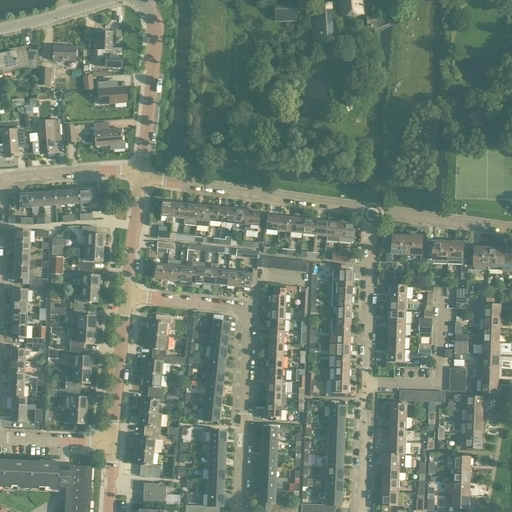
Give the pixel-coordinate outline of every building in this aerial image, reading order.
[(337,0),(339,18),(362,15),(362,8),(362,5),(361,5),(360,0),(337,0)] [(330,3),(311,3),(313,42),(332,43),(330,3)] [(295,4),(274,4),(275,21),(296,20),(295,4)] [(367,28),(377,26),(376,19),(376,16),(366,18),(367,28)] [(97,33),(97,50),(106,50),(105,67),(121,67),(121,49),(111,49),(111,34),(110,34),(108,32),(104,32),(103,33),(97,33)] [(0,53),(0,58),(3,75),(11,73),(11,70),(29,67),(25,46),(6,50),(7,53),(0,53)] [(52,56),(52,58),(53,58),(53,61),(75,62),(76,47),(53,46),(53,56),(52,56)] [(39,69),(38,85),(50,85),(50,69),(39,69)] [(425,73),(424,72),(415,72),(414,73),(414,74),(397,74),(396,74),(396,75),(392,137),(392,138),(393,138),(409,139),(410,139),(411,139),(411,138),(411,137),(421,137),(422,137),(422,136),(426,73),(425,73)] [(100,104),(126,102),(125,87),(113,88),(112,82),(98,83),(100,104)] [(37,122),(39,142),(34,142),(32,144),(33,153),(35,155),(40,154),(40,155),(55,153),(54,140),(61,140),(59,120),(37,122)] [(94,124),(96,146),(110,145),(110,150),(124,149),(124,144),(122,144),(121,129),(109,130),(108,123),(94,124)] [(71,126),(65,126),(67,143),(67,144),(75,143),(75,142),(74,130),(74,125),(71,126)] [(2,144),(0,144),(0,155),(3,156),(3,157),(6,157),(6,159),(11,158),(11,157),(18,156),(17,143),(24,143),(23,129),(1,131),(2,144)] [(90,189),(78,190),(79,203),(90,202),(91,202),(97,202),(96,190),(90,191),(90,189)] [(66,191),(67,204),(79,203),(78,190),(66,191)] [(43,192),(44,206),(55,205),(54,191),(43,192)] [(54,191),(55,205),(67,204),(66,191),(54,191)] [(31,193),(33,213),(38,213),(37,207),(44,206),(43,192),(31,193)] [(19,200),(12,201),(12,211),(21,210),(21,208),(31,207),(32,213),(33,213),(31,193),(19,194),(19,200)] [(161,202),(160,216),(167,217),(166,223),(171,223),(172,218),(173,203),(161,202)] [(173,203),(172,218),(184,219),(186,204),(173,203)] [(184,219),(184,225),(196,226),(198,205),(186,204),(184,219)] [(198,205),(196,226),(208,227),(209,221),(210,207),(198,205)] [(210,207),(209,221),(221,223),(222,208),(210,207)] [(222,208),(221,223),(221,225),(225,225),(225,223),(233,224),(235,209),(222,208)] [(235,209),(233,224),(232,230),(244,231),(246,210),(235,209)] [(259,232),(259,231),(260,219),(258,219),(259,211),(246,210),(244,231),(259,232)] [(267,216),(265,230),(277,231),(279,217),(277,215),(273,214),(271,216),(267,216)] [(279,217),(277,231),(284,232),(284,238),(289,239),(290,233),(291,218),(279,217)] [(291,218),(290,233),(302,234),(304,220),(291,218)] [(304,220),(302,234),(314,235),(316,221),(304,220)] [(316,221),(314,235),(326,237),(328,222),(316,221)] [(328,222),(326,237),(339,238),(340,224),(328,222)] [(339,238),(338,242),(350,243),(351,242),(353,242),(354,233),(352,232),(353,225),(340,224),(339,238)] [(105,243),(106,235),(97,235),(97,227),(83,227),(82,235),(87,235),(87,247),(103,248),(103,243),(105,243)] [(16,230),(15,242),(29,243),(30,231),(16,230)] [(393,254),(407,254),(408,237),(393,236),(393,240),(387,239),(386,261),(393,262),(393,254)] [(219,239),(218,244),(231,246),(231,240),(231,238),(225,237),(225,240),(219,239)] [(408,237),(407,254),(422,255),(422,263),(427,263),(428,246),(423,245),(423,237),(408,237)] [(15,242),(15,254),(29,255),(29,243),(15,242)] [(428,246),(427,263),(448,264),(449,243),(434,242),(434,246),(428,246)] [(449,243),(448,264),(462,265),(461,280),(468,281),(468,270),(469,251),(464,251),(464,243),(449,243)] [(79,254),(78,268),(92,269),(93,262),(102,262),(103,248),(87,247),(79,247),(79,254)] [(469,251),(468,270),(489,270),(490,248),(475,248),(475,251),(469,251)] [(505,249),(490,248),(489,270),(511,271),(511,252),(505,252),(505,249)] [(15,254),(14,266),(28,267),(34,267),(34,262),(29,261),(29,255),(15,254)] [(51,257),(51,267),(60,267),(60,258),(51,257)] [(167,265),(165,280),(177,281),(179,266),(180,262),(168,260),(167,265)] [(289,260),(288,271),(295,272),(296,261),(289,260)] [(179,266),(177,281),(190,282),(192,262),(187,261),(186,267),(179,266)] [(192,262),(190,282),(202,284),(203,269),(204,263),(192,262)] [(153,279),(165,280),(167,265),(155,264),(153,279)] [(203,269),(202,284),(214,285),(216,270),(216,265),(211,264),(210,269),(203,269)] [(14,266),(14,278),(17,279),(16,284),(30,285),(30,284),(47,285),(47,279),(34,279),(34,273),(28,273),(28,267),(14,266)] [(332,266),(332,283),(352,284),(352,279),(353,279),(354,274),(352,273),(352,272),(347,272),(347,267),(332,266)] [(83,276),(82,288),(98,289),(99,284),(101,284),(101,276),(92,276),(92,269),(78,268),(78,276),(83,276)] [(216,270),(214,285),(226,286),(228,271),(216,270)] [(228,271),(226,286),(238,287),(240,272),(228,271)] [(240,272),(238,287),(250,288),(251,285),(255,286),(256,271),(252,271),(252,274),(240,272)] [(331,295),(351,296),(352,284),(332,283),(331,295)] [(391,286),(390,299),(407,299),(407,287),(391,286)] [(299,287),(299,292),(302,293),(301,309),(307,309),(308,289),(307,289),(299,287)] [(74,295),(74,309),(88,309),(89,303),(98,303),(98,289),(82,288),(82,295),(74,295)] [(270,295),(269,308),(290,308),(290,303),(284,303),(284,289),(273,289),(272,295),(270,295)] [(457,289),(457,297),(457,298),(467,298),(468,290),(457,289)] [(13,290),(13,302),(27,302),(27,290),(13,290)] [(331,295),(331,307),(336,307),(351,308),(351,296),(331,295)] [(457,298),(456,310),(462,310),(462,304),(467,304),(467,298),(457,298)] [(390,299),(390,311),(406,312),(407,299),(390,299)] [(479,299),(478,318),(484,318),(501,318),(501,306),(494,305),(494,299),(479,299)] [(13,302),(12,314),(26,314),(27,302),(13,302)] [(336,307),(335,320),(350,320),(351,308),(336,307)] [(269,308),(269,320),(283,320),(283,313),(290,314),(290,308),(269,308)] [(78,316),(78,329),(94,329),(94,325),(97,325),(97,317),(88,316),(88,309),(74,309),(74,316),(78,316)] [(390,311),(389,324),(406,324),(406,312),(390,311)] [(12,314),(12,326),(26,326),(26,314),(12,314)] [(149,322),(148,335),(165,336),(166,324),(171,324),(171,317),(156,315),(155,322),(149,322)] [(420,325),(419,331),(432,331),(432,326),(433,319),(420,318),(420,325)] [(484,318),(484,330),(500,331),(501,318),(484,318)] [(269,320),(268,332),(283,333),(283,320),(269,320)] [(331,332),(335,332),(350,333),(350,320),(335,320),(331,320),(331,332)] [(213,321),(211,335),(227,336),(228,323),(213,321)] [(389,324),(389,337),(405,337),(406,324),(389,324)] [(25,339),(26,326),(12,326),(11,338),(25,339)] [(39,335),(39,338),(33,338),(28,338),(27,344),(32,344),(44,345),(44,338),(45,327),(38,327),(38,335),(39,335)] [(70,336),(70,349),(84,350),(84,343),(94,344),(94,329),(78,329),(78,336),(70,336)] [(484,330),(483,343),(500,343),(500,331),(484,330)] [(268,332),(268,344),(282,345),(283,333),(268,332)] [(335,332),(334,344),(349,345),(350,333),(335,332)] [(153,348),(152,355),(167,356),(168,350),(169,337),(165,336),(148,335),(147,348),(153,348)] [(211,335),(210,348),(226,349),(227,336),(211,335)] [(389,337),(389,349),(405,350),(405,337),(389,337)] [(455,342),(455,349),(454,355),(460,355),(460,354),(468,355),(468,342),(455,342)] [(198,351),(198,348),(198,345),(195,344),(191,343),(190,352),(194,352),(194,351),(198,351)] [(483,343),(483,356),(499,356),(500,343),(483,343)] [(268,344),(267,357),(289,358),(290,345),(282,345),(268,344)] [(334,344),(334,356),(349,357),(349,345),(334,344)] [(210,348),(209,360),(224,362),(226,349),(210,348)] [(11,349),(10,361),(24,362),(25,350),(11,349)] [(74,358),(73,369),(89,370),(90,366),(93,366),(93,358),(84,357),(84,350),(70,349),(69,357),(74,358)] [(405,362),(405,350),(389,349),(388,362),(405,362)] [(445,350),(444,358),(452,359),(453,350),(445,350)] [(145,360),(144,374),(161,375),(162,362),(166,363),(167,356),(152,355),(151,361),(145,360)] [(334,356),(334,369),(348,369),(349,357),(334,356)] [(483,356),(482,368),(499,369),(499,356),(483,356)] [(267,357),(267,369),(281,369),(282,357),(267,357)] [(209,360),(207,372),(223,374),(224,362),(209,360)] [(10,361),(10,373),(24,374),(24,362),(10,361)] [(482,368),(482,381),(498,382),(499,369),(482,368)] [(66,377),(66,390),(80,391),(80,384),(89,384),(89,370),(73,369),(73,377),(66,377)] [(267,369),(266,381),(285,382),(286,369),(267,369)] [(334,369),(333,381),(348,381),(348,369),(334,369)] [(460,375),(460,381),(466,381),(466,369),(450,369),(450,375),(460,375)] [(207,372),(206,385),(221,387),(223,374),(207,372)] [(10,373),(9,385),(23,386),(24,374),(10,373)] [(148,387),(148,393),(163,395),(164,388),(160,388),(161,375),(144,374),(142,386),(148,387)] [(201,386),(201,384),(201,383),(191,382),(191,381),(187,380),(186,389),(190,389),(191,385),(201,386)] [(333,385),(333,393),(330,392),(330,397),(344,398),(344,394),(348,394),(348,381),(333,381),(331,380),(331,385),(333,385)] [(266,381),(266,393),(285,394),(285,382),(266,381)] [(460,386),(460,393),(465,393),(466,381),(460,381),(450,381),(450,386),(460,386)] [(482,381),(481,394),(498,394),(498,382),(482,381)] [(9,385),(9,398),(12,398),(23,398),(23,386),(9,385)] [(206,385),(204,398),(220,400),(221,387),(206,385)] [(173,387),(173,395),(180,396),(181,388),(173,387)] [(70,398),(69,410),(85,411),(86,406),(88,406),(88,398),(79,398),(80,391),(66,390),(59,389),(59,398),(70,398)] [(141,399),(140,412),(157,414),(158,401),(162,401),(163,395),(148,393),(147,400),(141,399)] [(266,393),(266,406),(283,406),(285,406),(285,394),(266,393)] [(170,396),(169,404),(178,404),(179,397),(170,396)] [(467,397),(467,410),(483,410),(484,398),(467,397)] [(12,398),(11,410),(26,410),(26,398),(23,398),(12,398)] [(204,398),(203,409),(219,411),(220,400),(204,398)] [(391,404),(390,417),(407,417),(407,405),(391,404)] [(266,406),(265,418),(269,418),(269,421),(279,421),(280,411),(283,411),(283,406),(266,406)] [(328,406),(328,420),(344,420),(344,407),(328,406)] [(218,422),(219,411),(203,409),(202,420),(218,422)] [(25,422),(26,410),(11,410),(11,421),(25,422)] [(85,425),(85,411),(69,410),(69,418),(65,418),(64,424),(85,425)] [(467,410),(466,423),(483,423),(483,410),(467,410)] [(144,426),(144,432),(159,433),(160,427),(161,427),(162,415),(157,414),(140,412),(138,425),(144,426)] [(390,417),(390,429),(406,430),(407,417),(390,417)] [(328,420),(327,432),(343,433),(344,420),(328,420)] [(466,423),(466,435),(482,436),(483,423),(466,423)] [(262,427),(261,441),(277,442),(277,428),(262,427)] [(390,429),(389,442),(406,443),(406,430),(390,429)] [(210,431),(209,445),(224,446),(225,432),(210,431)] [(137,438),(136,451),(158,454),(159,453),(160,452),(161,442),(160,440),(158,440),(159,433),(144,432),(143,438),(137,438)] [(327,432),(327,444),(343,445),(343,433),(327,432)] [(460,435),(460,440),(466,440),(465,448),(482,449),(482,436),(466,435),(460,435)] [(261,441),(260,455),(276,455),(277,442),(261,441)] [(389,454),(400,455),(400,456),(405,456),(406,443),(389,442),(389,454)] [(327,444),(326,458),(342,459),(343,445),(327,444)] [(209,445),(209,458),(224,458),(224,446),(209,445)] [(140,465),(139,476),(159,478),(160,466),(152,465),(152,459),(156,459),(158,458),(158,454),(136,451),(134,464),(140,465)] [(384,454),(383,467),(400,468),(405,468),(406,456),(405,456),(400,456),(400,455),(389,454),(384,454)] [(260,455),(260,467),(275,468),(276,455),(260,455)] [(0,485),(52,488),(57,488),(58,488),(58,487),(68,488),(66,511),(87,511),(90,467),(90,456),(79,456),(78,466),(69,466),(69,472),(59,471),(59,468),(0,464),(0,485)] [(455,457),(454,470),(451,470),(470,471),(471,458),(455,457)] [(209,458),(208,471),(224,471),(224,458),(209,458)] [(326,458),(326,470),(341,471),(342,459),(326,458)] [(260,467),(259,479),(275,479),(275,468),(260,467)] [(383,467),(383,480),(399,480),(400,473),(406,474),(407,468),(400,468),(383,467)] [(326,470),(325,482),(341,482),(341,471),(326,470)] [(454,475),(454,483),(470,484),(470,471),(451,470),(451,474),(454,475)] [(208,471),(208,483),(223,484),(224,471),(208,471)] [(259,479),(259,491),(274,491),(275,479),(259,479)] [(302,487),(312,487),(312,479),(302,479),(302,487)] [(383,480),(382,492),(399,493),(399,480),(383,480)] [(325,482),(325,494),(340,494),(341,482),(325,482)] [(208,483),(207,495),(223,496),(223,484),(208,483)] [(454,483),(453,495),(469,496),(470,484),(454,483)] [(165,504),(165,488),(146,487),(145,503),(165,504)] [(259,511),(268,511),(269,503),(274,503),(274,491),(259,491),(258,502),(260,502),(259,511)] [(382,505),(398,506),(404,507),(404,493),(399,493),(382,492),(382,505)] [(329,506),(335,506),(340,506),(340,494),(325,494),(324,505),(329,506)] [(423,511),(424,500),(424,494),(418,494),(418,499),(417,499),(416,511),(423,511)] [(214,507),(220,507),(222,507),(223,496),(207,495),(207,506),(209,506),(214,507)] [(447,495),(446,508),(453,508),(469,509),(469,496),(453,495),(447,495)]
